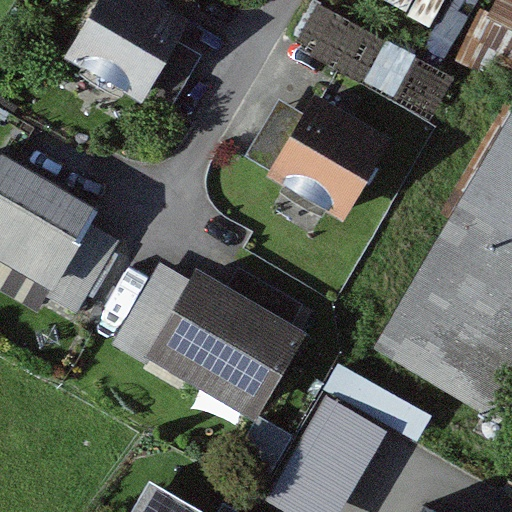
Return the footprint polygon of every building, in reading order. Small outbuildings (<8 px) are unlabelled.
[(212,26),(164,0),(120,0),(86,61),(167,106),(212,26)] [(310,0),(300,25),(402,68),(420,24),(363,0),(310,0)] [(505,44),(511,27),(511,0),(487,0),(474,31),(505,44)] [(404,146),(330,104),(285,181),(360,224),(404,146)] [(511,150),(395,351),(511,419),(511,150)] [(0,254),(93,307),(137,229),(15,160),(0,186),(0,254)] [(327,340),(212,274),(165,357),(281,422),(327,340)] [(421,419),(435,394),(347,343),(268,478),(326,511),(331,511),(394,404),(421,419)] [(226,511),(224,511),(161,476),(139,511),(261,511),(235,497),(226,511)]
